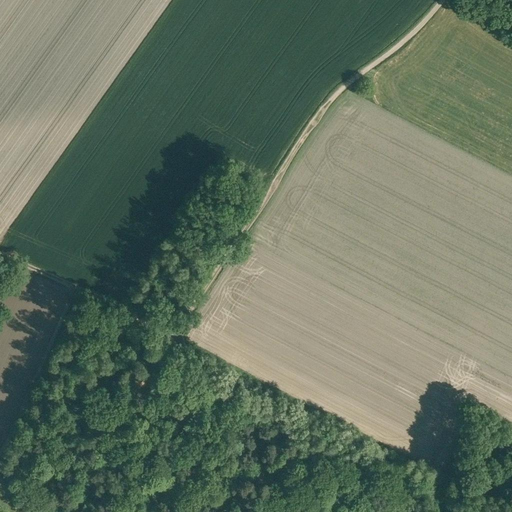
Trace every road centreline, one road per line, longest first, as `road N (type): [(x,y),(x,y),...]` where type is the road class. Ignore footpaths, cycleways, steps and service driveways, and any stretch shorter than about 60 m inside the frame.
road 1 (track): [(169,330),(300,135),(442,0)]
road 2 (track): [(223,394),(304,446),(465,511)]
road 3 (track): [(76,286),(0,454)]
road 4 (track): [(253,511),(259,467),(223,394)]
